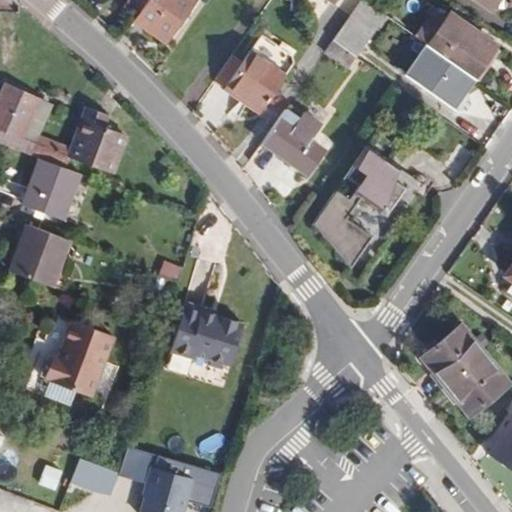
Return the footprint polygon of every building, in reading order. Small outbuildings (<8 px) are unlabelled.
[(148,0),(127,0),(120,10),(134,20),(148,0)] [(148,0),(134,20),(165,42),(194,0),(148,0)] [(361,0),(333,41),(354,56),(383,15),(361,0)] [(471,0),(488,12),(496,0),(471,0)] [(209,24),(216,15),(208,9),(201,18),(209,24)] [(449,14),(442,9),(433,22),(426,18),(413,36),(427,45),(449,14)] [(449,14),(427,45),(473,78),(498,43),(451,11),(449,14)] [(356,57),(354,56),(333,41),(323,55),(347,71),(356,57)] [(451,108),(473,78),(427,45),(405,75),(451,108)] [(260,112),(286,74),(251,49),(224,88),(260,112)] [(363,63),(356,57),(347,71),(354,75),(363,63)] [(5,85),(0,94),(0,143),(19,151),(29,128),(41,102),(5,85)] [(53,107),(41,102),(29,128),(42,133),(53,107)] [(42,133),(29,128),(19,151),(40,159),(65,168),(69,157),(113,173),(126,135),(105,127),(109,115),(85,106),(80,118),(84,120),(75,145),(42,133)] [(310,141),(321,125),(303,113),(299,119),(284,110),(260,144),(308,177),(326,152),(310,141)] [(405,189),(373,167),(380,156),(366,146),(341,181),(355,190),(348,200),(335,191),(313,223),(325,231),(322,236),(337,246),(335,250),(353,263),(371,237),(345,219),(359,199),(385,217),(405,189)] [(65,168),(40,159),(23,205),(36,210),(45,213),(63,220),(80,174),(65,168)] [(45,213),(36,210),(34,216),(42,219),(45,213)] [(53,288),(71,240),(27,224),(25,229),(21,228),(15,244),(19,245),(9,271),(53,288)] [(181,267),(164,262),(159,274),(176,281),(181,267)] [(176,281),(159,274),(156,282),(174,288),(176,281)] [(184,303),(182,306),(200,312),(200,314),(213,319),(214,316),(215,312),(184,303)] [(200,312),(182,306),(168,352),(192,359),(193,355),(206,359),(209,366),(219,369),(226,365),(229,366),(241,325),(214,316),(213,319),(200,314),(200,312)] [(90,397),(113,336),(71,321),(61,347),(66,349),(63,358),(53,355),(45,377),(49,379),(49,381),(90,397)] [(510,383),(461,323),(419,357),(468,417),(510,383)] [(511,412),(484,453),(511,472),(511,412)] [(118,472),(80,458),(71,483),(109,497),(118,472)] [(42,463),(35,482),(53,489),(60,470),(42,463)] [(185,511),(194,477),(150,465),(137,511),(185,511)]
